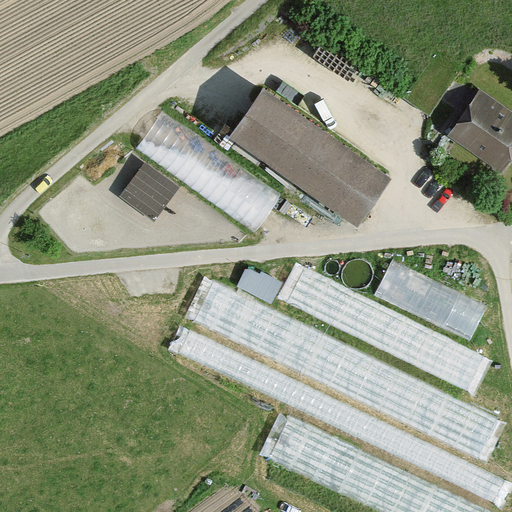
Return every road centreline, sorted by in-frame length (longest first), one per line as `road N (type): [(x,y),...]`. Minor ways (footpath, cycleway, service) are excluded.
road 1 (residential): [(0,275),(430,238),(476,236),(500,247)]
road 2 (track): [(0,227),(255,0)]
